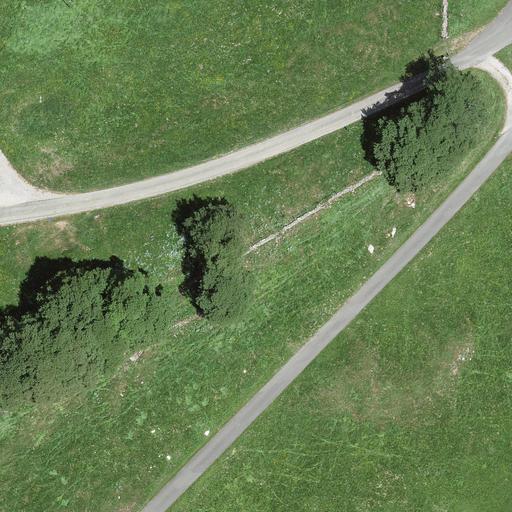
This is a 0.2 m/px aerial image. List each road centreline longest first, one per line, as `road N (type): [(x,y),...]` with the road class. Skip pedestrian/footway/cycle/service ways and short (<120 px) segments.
road 1 (unclassified): [(511,139),(153,511)]
road 2 (unclassified): [(470,55),(251,156),(143,190),(0,217)]
